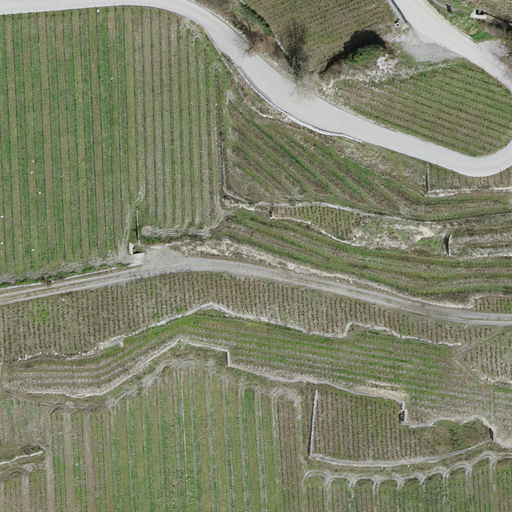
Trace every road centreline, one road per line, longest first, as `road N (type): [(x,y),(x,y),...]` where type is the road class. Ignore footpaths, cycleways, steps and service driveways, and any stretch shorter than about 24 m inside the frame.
road 1 (track): [(511,322),(471,321),(194,263),(0,299)]
road 2 (unclassified): [(150,0),(206,20),(267,83),(305,108),(455,162),(481,167),(511,153)]
road 3 (unclassified): [(511,81),(406,0)]
